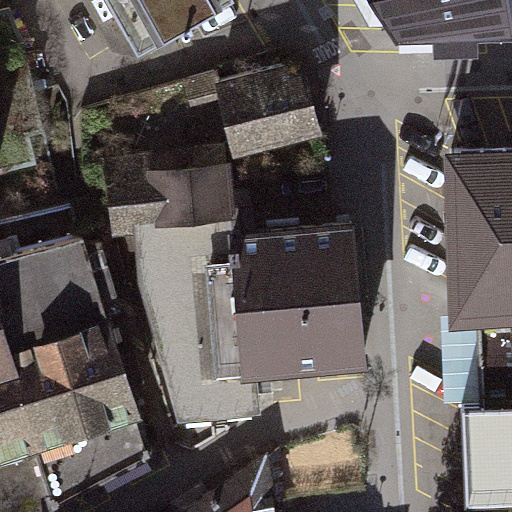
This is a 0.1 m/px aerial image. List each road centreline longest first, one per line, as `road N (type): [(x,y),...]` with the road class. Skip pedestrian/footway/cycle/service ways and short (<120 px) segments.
road 1 (residential): [(354,86),(403,382),(409,511)]
road 2 (residential): [(354,86),(511,81)]
